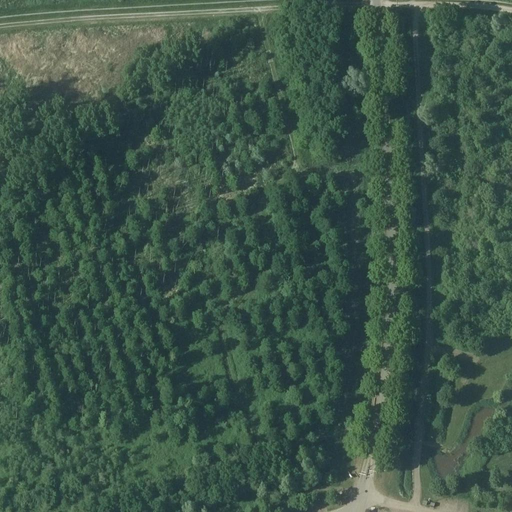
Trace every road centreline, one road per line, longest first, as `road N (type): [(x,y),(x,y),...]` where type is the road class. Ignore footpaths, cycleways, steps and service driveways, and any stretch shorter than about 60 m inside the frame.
road 1 (unclassified): [(356,511),(389,321),(377,0)]
road 2 (track): [(0,26),(356,4),(511,10)]
road 3 (track): [(415,5),(428,272),(415,510)]
